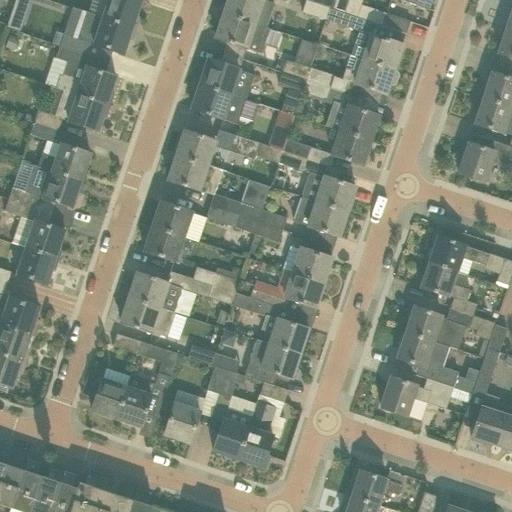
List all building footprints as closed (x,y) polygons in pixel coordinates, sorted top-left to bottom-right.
[(142,1),(137,0),(107,0),(102,18),(133,28),(136,18),(139,19),(140,17),(137,16),(142,1)] [(228,0),(224,14),(266,28),(274,4),(263,0),(228,0)] [(303,0),(306,1),(330,8),(345,13),(349,0),(336,0),(337,0),(335,0),(303,0)] [(362,0),(349,0),(345,13),(357,17),(362,0)] [(400,0),(430,10),(433,0),(400,0)] [(326,20),(330,8),(306,1),(302,12),(326,20)] [(383,39),(387,27),(382,25),(357,17),(345,13),(330,8),(326,20),(362,32),(358,45),(367,48),(363,60),(394,70),(402,45),(383,39)] [(129,39),(133,28),(102,18),(85,13),(76,39),(63,34),(59,46),(107,62),(111,51),(124,55),(129,40),(132,41),(132,40),(129,39)] [(224,14),(215,39),(261,54),(270,29),(266,28),(224,14)] [(382,25),(387,27),(406,34),(410,23),(386,14),(382,25)] [(10,16),(6,27),(19,32),(23,21),(10,16)] [(511,30),(507,29),(498,54),(511,58),(511,30)] [(103,74),(107,62),(59,46),(54,59),(66,63),(61,77),(50,73),(45,86),(50,87),(51,86),(77,95),(107,105),(111,94),(114,95),(114,94),(111,93),(116,78),(103,74)] [(208,60),(200,85),(246,100),(254,75),(208,60)] [(394,70),(363,60),(359,73),(345,68),(342,79),(309,68),(306,80),(367,100),(370,90),(386,95),(389,84),(391,85),(394,84),(397,74),(395,72),(394,71),(394,70)] [(283,72),(306,80),(309,68),(286,61),(283,72)] [(301,93),(306,80),(283,72),(278,85),(301,93)] [(511,80),(492,73),(483,99),(511,108),(511,80)] [(363,111),(367,100),(306,80),(301,93),(312,96),(311,98),(332,105),(325,127),(339,132),(340,130),(371,141),(379,117),(363,111)] [(246,100),(200,85),(192,110),(223,120),(223,119),(237,124),(246,100)] [(104,116),(107,105),(77,95),(51,86),(50,87),(47,97),(54,100),(48,116),(37,112),(33,124),(57,132),(58,131),(61,120),(98,132),(103,117),(106,118),(107,117),(104,116)] [(511,108),(483,99),(475,125),(501,135),(502,133),(511,136),(508,147),(511,147),(511,108)] [(293,117),(280,113),(268,148),(282,152),(286,140),(293,117)] [(82,139),(63,133),(58,131),(57,132),(33,124),(29,136),(60,147),(55,161),(40,156),(36,169),(51,174),(52,171),(82,182),(85,171),(88,172),(88,171),(85,170),(90,155),(78,151),(82,139)] [(339,132),(331,156),(334,157),(362,166),(371,141),(340,130),(339,132)] [(184,131),(177,155),(208,165),(216,141),(184,131)] [(282,152),(268,148),(234,136),(228,151),(254,160),(255,156),(279,164),(282,152)] [(334,157),(331,156),(286,140),(282,152),(306,161),(330,169),(334,157)] [(484,183),(494,155),(511,161),(511,147),(508,147),(507,148),(491,142),(489,151),(469,144),(458,174),(484,183)] [(302,172),(306,161),(282,152),(279,164),(302,172)] [(177,155),(168,181),(199,191),(199,190),(214,195),(214,194),(222,171),(214,168),(214,167),(208,165),(177,155)] [(78,192),(82,182),(52,171),(51,174),(43,199),(12,188),(8,200),(52,214),(63,218),(67,207),(73,208),(78,194),(81,194),(81,193),(78,192)] [(347,211),(355,188),(324,177),(324,179),(308,174),(301,196),(347,211)] [(214,195),(210,206),(259,222),(263,210),(214,194),(214,195)] [(308,227),(339,237),(347,211),(301,196),(292,221),(308,227)] [(52,214),(8,200),(4,212),(21,217),(12,243),(25,248),(56,259),(59,248),(62,249),(63,248),(60,247),(65,232),(48,226),(52,214)] [(161,202),(152,227),(183,237),(192,212),(161,202)] [(255,234),(259,222),(210,206),(206,218),(255,234)] [(263,210),(259,222),(283,230),(287,218),(263,210)] [(283,230),(259,222),(255,234),(279,242),(283,230)] [(152,227),(144,252),(175,263),(183,237),(152,227)] [(438,237),(429,263),(456,272),(467,276),(471,262),(485,267),(490,255),(438,237)] [(52,269),(56,259),(25,248),(16,275),(47,285),(52,270),(55,271),(55,270),(52,269)] [(301,248),(293,274),(323,284),(332,259),(301,248)] [(507,288),(511,274),(511,261),(504,259),(495,284),(507,288)] [(469,292),(451,286),(456,272),(429,263),(421,288),(447,298),(448,297),(454,299),(450,309),(472,317),(476,304),(466,301),(469,292)] [(0,283),(6,286),(10,274),(0,270),(0,283)] [(315,308),(323,284),(293,274),(283,270),(277,288),(256,281),(254,286),(239,281),(235,293),(300,314),(303,304),(315,308)] [(137,273),(129,298),(173,312),(181,290),(167,285),(168,284),(137,273)] [(212,285),(235,293),(239,281),(216,273),(212,285)] [(6,286),(0,283),(0,326),(30,337),(39,308),(3,297),(6,286)] [(231,305),(235,293),(212,285),(208,297),(231,305)] [(296,326),(300,314),(235,293),(231,305),(265,317),(261,330),(272,334),(269,344),(300,355),(308,330),(296,326)] [(173,312),(129,298),(120,323),(151,333),(165,337),(173,312)] [(495,325),(472,317),(450,309),(445,322),(440,320),(441,316),(414,307),(406,334),(449,348),(449,347),(458,350),(467,327),(477,330),(475,336),(484,338),(478,355),(484,357),(486,350),(494,326),(495,325)] [(30,337),(0,326),(0,354),(21,362),(30,337)] [(506,330),(494,326),(486,350),(498,354),(506,330)] [(234,342),(236,334),(224,330),(220,342),(227,345),(234,342)] [(113,346),(137,354),(141,342),(117,334),(113,346)] [(471,394),(479,372),(468,368),(464,380),(452,376),(453,375),(441,371),(449,348),(406,334),(397,359),(429,369),(425,379),(453,388),(471,394)] [(292,379),(300,355),(269,344),(257,340),(245,377),(264,383),(273,386),(277,374),(292,379)] [(178,354),(141,342),(137,354),(161,362),(157,374),(170,379),(178,354)] [(213,365),(217,354),(191,345),(188,356),(213,365)] [(486,350),(484,357),(479,372),(471,394),(483,398),(485,394),(498,354),(486,350)] [(0,354),(0,389),(5,392),(7,386),(12,388),(21,362),(0,354)] [(206,390),(218,394),(226,369),(214,366),(206,390)] [(238,373),(236,373),(226,369),(218,394),(230,398),(238,373)] [(412,398),(446,409),(453,388),(425,379),(422,389),(416,387),(416,386),(391,378),(381,408),(406,417),(412,398)] [(91,411),(116,419),(126,388),(102,380),(91,411)] [(260,396),(265,397),(284,403),(288,391),(273,386),(264,383),(260,396)] [(159,399),(126,388),(116,419),(141,427),(145,414),(153,417),(159,399)] [(492,445),(497,446),(509,408),(497,404),(499,399),(485,394),(483,398),(471,437),(485,442),(485,443),(492,445)] [(255,402),(250,417),(251,418),(237,459),(262,468),(273,436),(266,434),(274,409),(255,402)] [(174,404),(164,435),(190,443),(200,412),(174,404)] [(509,408),(497,446),(501,447),(501,448),(507,451),(508,449),(511,450),(511,408),(511,409),(509,408)] [(213,451),(237,459),(251,418),(250,417),(227,409),(213,451)] [(0,484),(0,505),(12,509),(24,471),(6,465),(0,484)] [(12,509),(20,511),(30,511),(42,477),(24,471),(12,509)] [(360,471),(351,498),(378,506),(383,490),(399,495),(402,486),(360,471)] [(30,511),(50,511),(60,483),(42,477),(30,511)] [(50,511),(69,511),(77,489),(60,483),(50,511)] [(90,511),(98,489),(79,483),(77,489),(69,511),(90,511)] [(90,511),(110,511),(116,495),(98,489),(90,511)] [(424,493),(417,511),(432,511),(437,498),(424,493)] [(110,511),(130,511),(134,501),(116,495),(110,511)] [(375,511),(378,506),(351,498),(346,511),(375,511)] [(130,511),(150,511),(152,507),(134,501),(130,511)]
